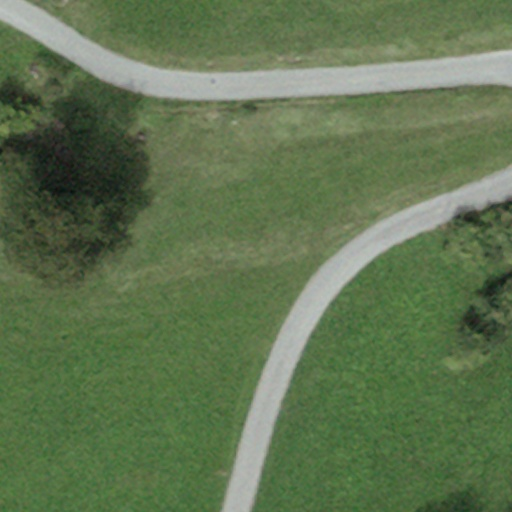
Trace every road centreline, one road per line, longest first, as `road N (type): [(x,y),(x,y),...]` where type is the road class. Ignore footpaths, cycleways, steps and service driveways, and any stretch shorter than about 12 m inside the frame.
road 1 (unclassified): [(511,72),(176,86),(122,76),(0,6)]
road 2 (unclassified): [(236,511),(282,354),(346,260),(375,237),(511,185)]
